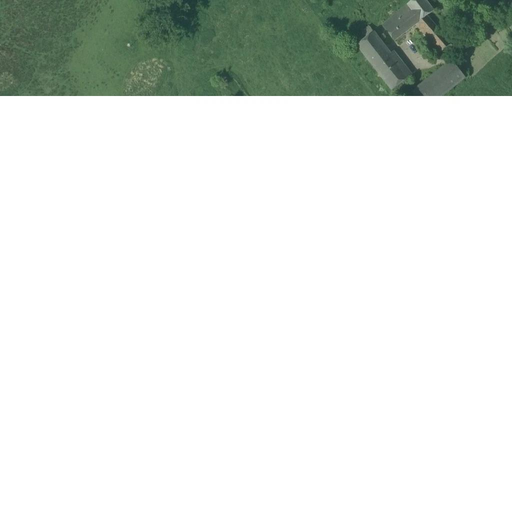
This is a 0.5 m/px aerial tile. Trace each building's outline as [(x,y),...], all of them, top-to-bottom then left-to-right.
[(408,6),(421,22),(428,18),(429,19),(436,13),(425,0),(414,0),(408,5),(408,6)] [(383,26),(394,41),(418,25),(421,22),(408,6),(395,15),(396,16),(383,26)] [(442,53),(451,45),(429,19),(428,18),(421,22),(418,25),(442,53)] [(360,32),(365,38),(374,32),(369,26),(360,32)] [(357,45),(392,90),(409,78),(374,32),(365,38),(357,45)] [(412,92),(426,109),(465,77),(452,60),(412,92)]
